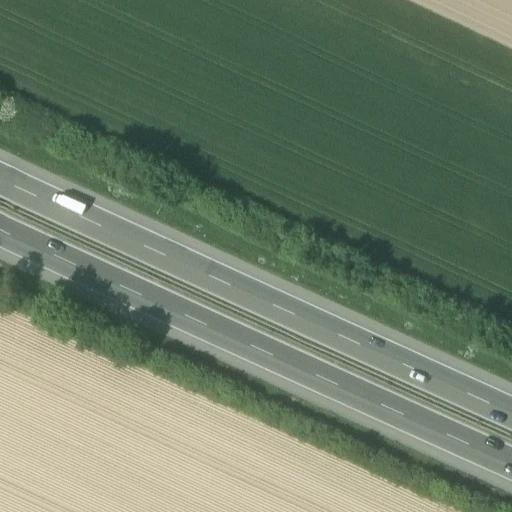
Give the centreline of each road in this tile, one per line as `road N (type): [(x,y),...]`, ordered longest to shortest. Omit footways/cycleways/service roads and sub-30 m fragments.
road 1 (motorway): [(511,414),(0,179)]
road 2 (motorway): [(0,230),(511,465)]
